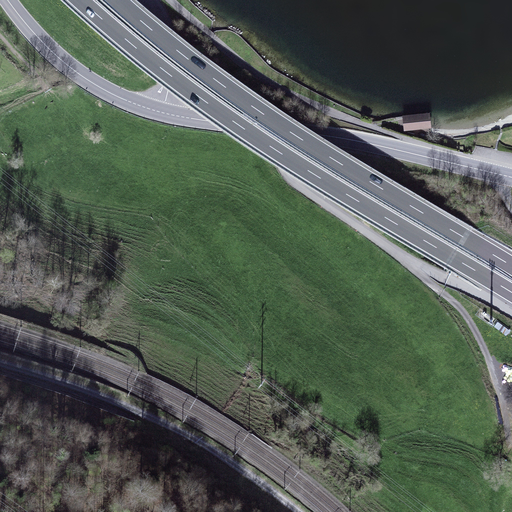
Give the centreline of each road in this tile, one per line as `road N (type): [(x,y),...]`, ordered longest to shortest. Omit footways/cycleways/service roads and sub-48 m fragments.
road 1 (primary): [(8,0),(71,68),(147,108),(511,177)]
road 2 (motorway): [(80,0),(249,133),(511,294)]
road 3 (motorway): [(511,265),(263,113),(118,0)]
road 4 (track): [(511,450),(495,380),(460,307),(285,175),(286,130)]
road 5 (track): [(0,365),(131,409),(215,452),(299,511)]
road 6 (unclassified): [(371,127),(268,82),(170,0)]
